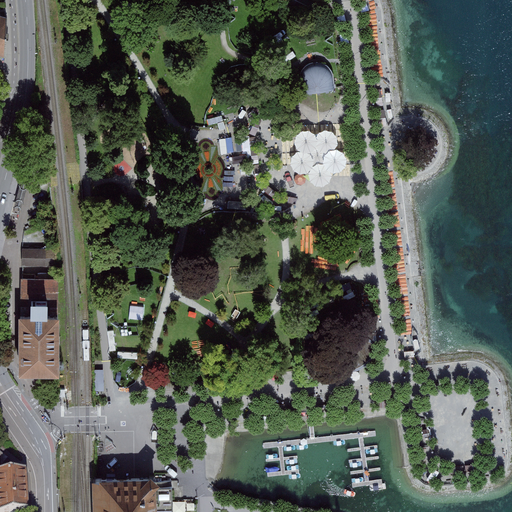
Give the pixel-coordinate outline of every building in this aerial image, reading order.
[(313,8),(298,0),(287,0),(284,7),(307,19),(313,8)] [(334,85),(333,72),(330,67),(325,63),(319,61),(313,62),(306,66),(302,70),(300,76),(300,91),(305,92),(312,93),(320,93),(330,90),(335,87),(334,85)] [(30,250),(23,250),(23,264),(46,264),(46,250),(30,250)] [(54,250),(46,250),(46,264),(54,264),(54,250)] [(57,279),(23,279),(23,315),(21,315),(21,344),(21,371),(28,371),(49,371),(58,371),(59,315),(57,315),(57,279)] [(338,361),(339,368),(342,371),(348,372),(356,371),(368,366),(374,358),(377,349),(376,343),(372,339),(365,338),(358,339),(352,342),(346,347),(341,353),(338,361)] [(308,401),(293,403),(294,410),(308,409),(308,401)] [(0,511),(28,511),(26,472),(10,474),(0,474),(0,511)] [(116,479),(94,479),(94,511),(156,511),(156,483),(156,478),(116,479)] [(173,483),(156,483),(156,511),(173,511),(173,499),(173,483)]
